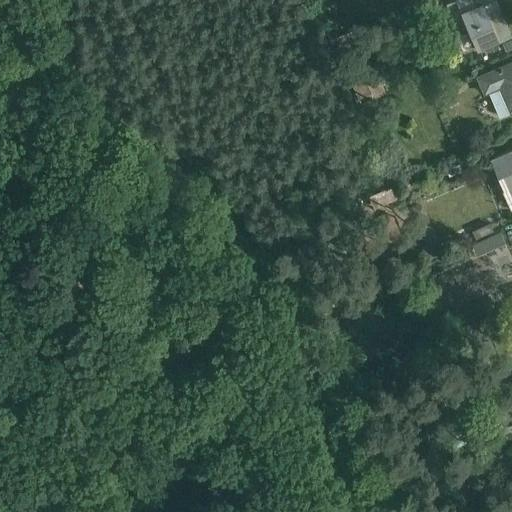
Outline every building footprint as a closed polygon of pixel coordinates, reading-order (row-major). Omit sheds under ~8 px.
[(500,44),(511,39),(511,38),(495,0),(458,0),(459,1),(447,6),(452,20),(462,16),(477,52),(499,43),(500,44)] [(351,34),(330,43),(332,47),(339,44),(341,49),(355,43),(351,34)] [(501,120),(511,115),(511,64),(476,80),(484,98),(489,96),(501,120)] [(363,77),(350,82),(359,102),(371,96),(363,77)] [(459,106),(451,88),(437,95),(446,112),(459,106)] [(386,129),(381,117),(367,122),(372,134),(386,129)] [(511,213),(511,151),(490,161),(511,213)] [(489,226),(472,233),(476,242),(493,235),(489,226)] [(507,250),(500,235),(476,246),(481,257),(488,254),(489,258),(507,250)] [(511,420),(506,406),(487,413),(494,430),(511,422),(511,420)]
